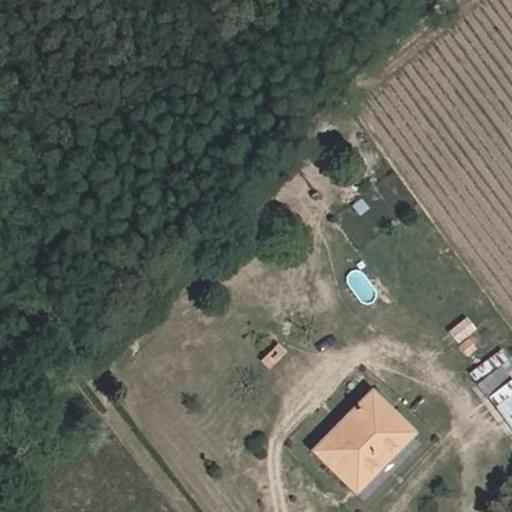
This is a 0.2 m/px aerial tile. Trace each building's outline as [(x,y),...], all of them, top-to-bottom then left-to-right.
[(477,332),(467,317),(446,333),(457,347),(467,339),(477,332)] [(476,352),(467,339),(457,347),(466,359),(476,352)] [(287,354),(277,344),(259,360),(268,371),(287,354)] [(511,381),(492,357),(468,373),(511,429),(511,381)] [(311,453),(355,497),(414,436),(370,393),(311,453)]
